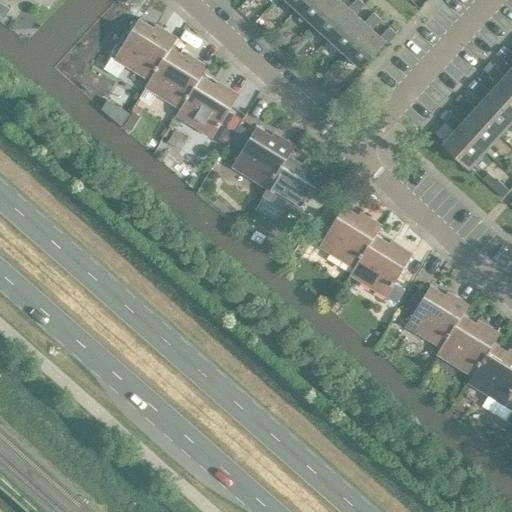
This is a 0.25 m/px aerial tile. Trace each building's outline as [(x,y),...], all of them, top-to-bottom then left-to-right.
[(287,0),(296,9),(304,0),(287,0)] [(304,0),(296,9),(312,23),(333,0),(304,0)] [(333,0),(312,23),(328,38),(353,11),(356,14),(365,4),(360,0),(354,0),(348,7),(340,0),(333,0)] [(353,11),(328,38),(344,52),(369,26),(372,28),(380,19),(373,12),(364,22),(356,14),(353,11)] [(160,32),(139,18),(114,58),(111,56),(104,68),(118,76),(125,65),(149,80),(150,80),(170,47),(171,47),(177,37),(163,28),(160,32)] [(380,36),(372,28),(369,26),(344,52),(361,67),(385,41),(387,43),(396,33),(389,26),(380,36)] [(191,60),(171,47),(170,47),(150,80),(149,80),(145,87),(180,108),(181,109),(201,75),(202,76),(208,65),(193,57),(191,60)] [(511,87),(511,53),(509,51),(503,58),(511,66),(511,67),(505,76),(502,79),(511,87)] [(489,61),(482,69),(488,74),(495,67),(489,61)] [(511,117),(511,87),(502,79),(505,76),(495,67),(488,74),(498,83),(490,91),(487,95),(511,117)] [(222,88),(202,76),(201,75),(181,109),(180,108),(176,115),(212,137),(239,94),(224,85),(222,88)] [(324,76),(318,82),(324,88),(330,81),(324,76)] [(473,80),(468,85),(473,90),(478,84),(473,80)] [(500,135),(511,121),(511,117),(487,95),(490,91),(480,83),(474,90),(483,99),(476,107),(473,110),(500,135)] [(485,151),(500,135),(473,110),(476,107),(466,99),(459,106),(469,115),(461,123),(458,126),(485,151)] [(118,104),(111,116),(121,126),(130,112),(118,104)] [(133,109),(124,124),(132,129),(141,114),(133,109)] [(234,114),(226,126),(234,130),(241,118),(234,114)] [(470,167),(485,151),(458,126),(461,123),(451,114),(445,122),(454,131),(443,143),(470,167)] [(239,124),(228,142),(237,147),(247,129),(239,124)] [(278,140),(257,126),(232,166),(267,188),(268,188),(288,155),(289,155),(295,145),(280,136),(278,140)] [(225,127),(218,139),(225,143),(233,132),(225,127)] [(309,168),(289,155),(288,155),(268,188),(267,188),(263,195),(299,217),(326,174),(311,165),(309,168)] [(497,180),(491,186),(502,197),(508,190),(498,179),(497,180)] [(365,219),(343,206),(319,246),(354,268),(375,235),(382,225),(367,216),(365,219)] [(375,235),(354,268),(350,274),(385,296),(384,300),(386,303),(389,305),(393,305),(396,302),(396,303),(405,289),(394,283),(413,253),(398,244),(396,248),(375,235)] [(452,299),(430,286),(406,326),(441,347),(462,314),(462,315),(469,304),(454,295),(452,299)] [(462,315),(462,314),(441,347),(437,354),(472,375),(472,376),(493,343),(499,333),(485,324),(483,327),(462,315)] [(511,354),(493,343),(472,376),(472,375),(468,382),(488,394),(481,405),(507,421),(510,417),(511,420),(511,354)]
